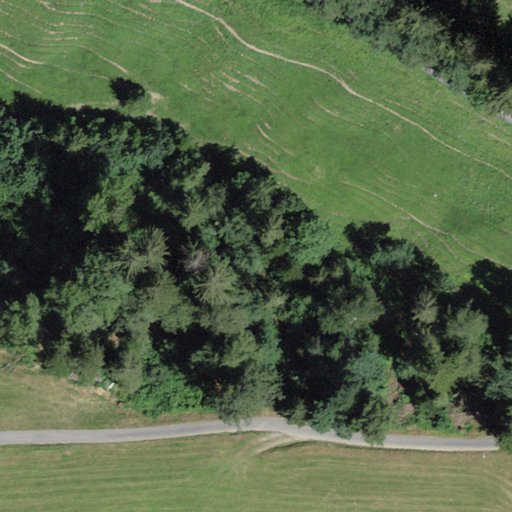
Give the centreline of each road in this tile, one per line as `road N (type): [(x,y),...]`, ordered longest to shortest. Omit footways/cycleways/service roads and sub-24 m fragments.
road 1 (track): [(511,446),(260,425),(0,436)]
road 2 (unclassified): [(318,0),(511,111)]
